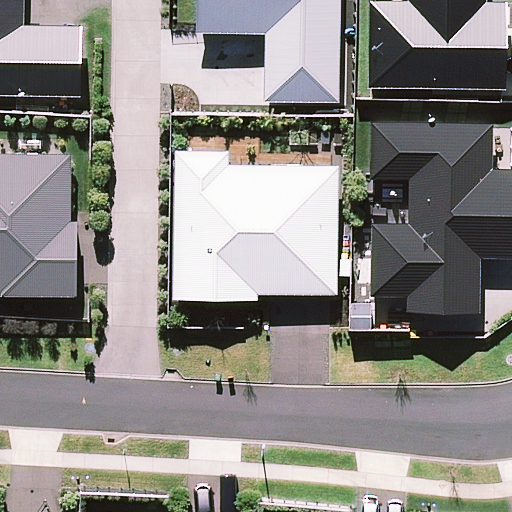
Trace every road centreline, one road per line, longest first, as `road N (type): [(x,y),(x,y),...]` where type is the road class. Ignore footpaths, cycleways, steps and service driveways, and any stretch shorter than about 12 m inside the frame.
road 1 (residential): [(136,0),(129,410)]
road 2 (residential): [(511,419),(129,410)]
road 3 (residential): [(129,410),(0,405)]
